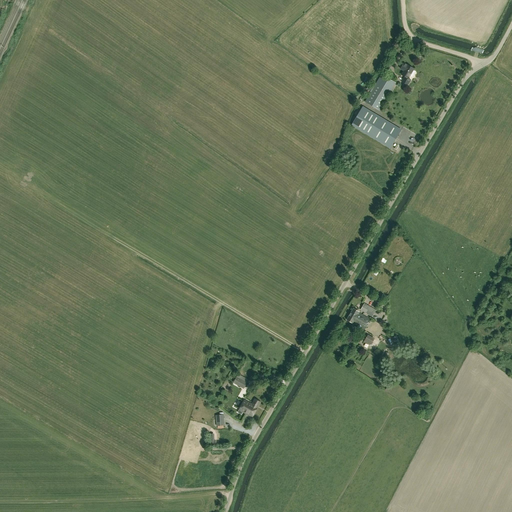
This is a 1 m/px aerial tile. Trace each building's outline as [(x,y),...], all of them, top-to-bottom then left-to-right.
[(404,78),(402,82),(407,85),(411,80),(408,78),(414,69),(407,65),(404,63),(401,67),(405,69),(404,71),(404,70),(402,75),(406,77),(405,79),(404,78)] [(382,74),(365,102),(379,110),(396,83),(382,74)] [(362,107),(351,125),(390,148),(401,130),(362,107)] [(361,310),(372,317),(376,310),(365,303),(361,310)] [(353,323),(354,323),(355,320),(359,322),(363,315),(359,313),(359,312),(353,308),(347,320),(353,323)] [(355,320),(354,323),(358,325),(358,326),(357,326),(356,329),(360,331),(361,328),(361,327),(364,329),(370,319),(363,315),(359,322),(355,320)] [(367,335),(364,341),(374,346),(377,340),(367,335)] [(243,389),(244,388),(247,382),(237,376),(233,382),(233,383),(243,389)] [(255,399),(252,404),(247,414),(252,417),(260,402),(255,399)] [(252,404),(244,400),(239,410),(240,411),(239,413),(241,415),(243,412),(247,414),(252,404)] [(217,426),(225,425),(224,415),(216,416),(217,426)]
